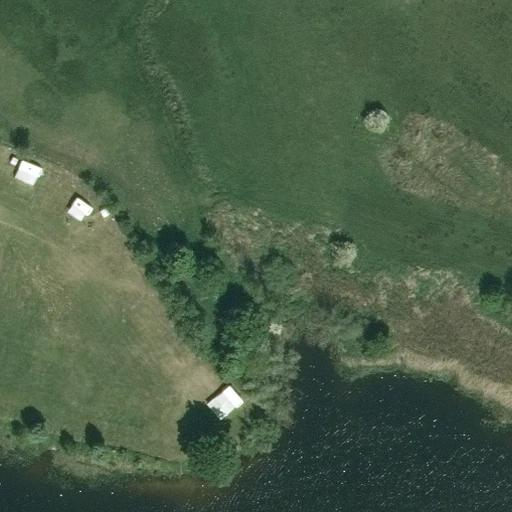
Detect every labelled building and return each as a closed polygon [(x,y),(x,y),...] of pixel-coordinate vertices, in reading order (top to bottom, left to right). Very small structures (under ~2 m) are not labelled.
[(0,369),(16,369),(16,358),(0,357),(0,369)] [(189,377),(179,374),(175,388),(207,396),(214,371),(192,365),(189,377)] [(50,403),(72,409),(80,382),(58,375),(50,403)] [(96,405),(123,411),(126,396),(100,390),(96,405)] [(171,413),(165,432),(185,438),(191,418),(171,413)]
